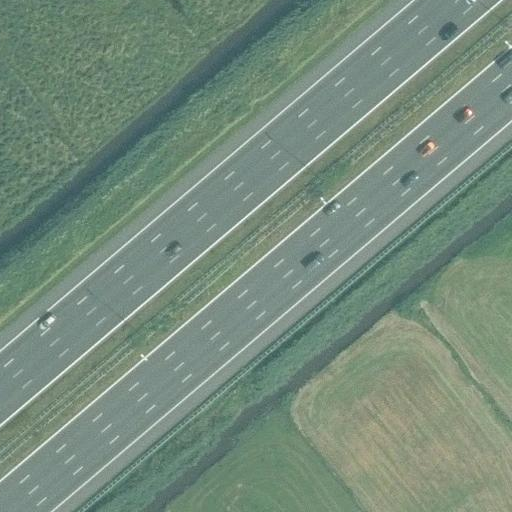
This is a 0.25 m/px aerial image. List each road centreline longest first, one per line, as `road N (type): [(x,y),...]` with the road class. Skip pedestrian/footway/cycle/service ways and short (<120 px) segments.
road 1 (motorway): [(8,511),(511,85)]
road 2 (motorway): [(461,0),(0,393)]
